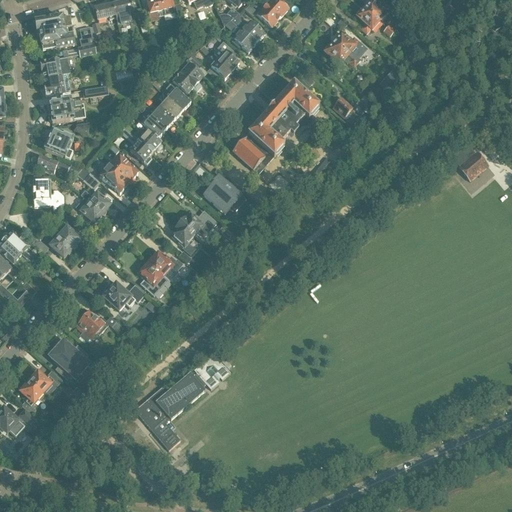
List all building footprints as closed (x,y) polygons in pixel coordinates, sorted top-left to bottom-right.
[(169,2),(168,0),(151,0),(146,1),(150,16),(144,17),(145,25),(159,21),(158,20),(175,16),(173,10),(174,10),(171,1),(169,2)] [(211,2),(209,0),(186,0),(188,3),(191,11),(198,8),(196,3),(200,1),(202,6),(211,2)] [(224,0),(238,11),(243,5),(244,5),(248,0),(224,0)] [(281,6),(274,0),(258,18),(272,30),(288,12),(289,10),(289,8),(285,4),(283,4),(281,6)] [(380,24),(389,13),(381,6),(380,7),(373,1),(371,4),(370,5),(368,5),(366,5),(365,7),(366,9),(365,10),(380,24)] [(116,18),(117,20),(118,27),(134,23),(131,14),(134,13),(131,2),(113,7),(116,18)] [(117,20),(116,18),(113,7),(95,11),(98,22),(109,19),(109,22),(117,20)] [(257,14),(250,7),(245,12),(253,19),(257,14)] [(225,29),(231,23),(239,16),(232,10),(226,17),(225,17),(224,17),(222,17),(221,17),(219,18),(224,28),(224,30),(225,29)] [(368,38),(380,24),(365,10),(361,14),(360,14),(358,14),(357,17),(357,18),(356,19),(365,27),(361,32),(368,38)] [(443,13),(438,19),(443,24),(452,15),(448,10),(444,14),(443,13)] [(240,17),(239,16),(231,23),(237,29),(257,47),(265,38),(258,31),(261,28),(255,23),(252,26),(250,24),(246,28),(241,23),(240,17)] [(72,28),(70,18),(62,20),(62,19),(36,24),(37,35),(38,35),(39,38),(40,38),(41,47),(42,47),(43,52),(75,46),(73,36),(66,37),(64,30),(65,30),(72,28)] [(257,47),(237,29),(231,23),(225,29),(233,36),(234,35),(238,38),(232,45),(240,52),(242,49),(249,56),(257,47)] [(101,35),(98,25),(91,27),(94,37),(101,35)] [(387,31),(392,36),(395,33),(389,28),(387,31)] [(81,49),(94,46),(90,29),(79,32),(81,41),(79,41),(81,49)] [(390,39),(392,36),(387,31),(384,34),(390,39)] [(140,44),(148,42),(146,35),(139,37),(140,44)] [(351,44),(341,36),(341,37),(339,36),(337,38),(336,39),(337,41),(336,42),(333,46),(357,67),(360,64),(356,60),(365,50),(359,45),(354,40),(351,44)] [(239,66),(233,60),(236,56),(224,45),(214,56),(220,61),(233,73),(239,66)] [(94,46),(81,49),(77,50),(63,53),(64,60),(67,60),(67,59),(79,57),(79,60),(96,56),(94,46)] [(357,67),(333,46),(330,49),(330,48),(329,50),(327,50),(326,50),(325,52),(325,54),(324,55),(333,63),(330,66),(335,71),(338,68),(339,68),(344,63),(347,66),(348,65),(354,71),(357,67)] [(204,49),(201,52),(205,57),(209,54),(204,49)] [(186,57),(190,61),(198,54),(194,50),(186,57)] [(416,60),(410,54),(401,63),(406,69),(416,60)] [(42,74),(44,82),(62,79),(61,77),(65,77),(67,76),(70,76),(67,60),(49,63),(49,64),(40,66),(41,74),(42,74)] [(197,73),(195,72),(198,69),(189,61),(186,64),(189,66),(173,84),(188,97),(193,91),(196,95),(202,89),(198,86),(208,75),(207,74),(201,69),(197,73)] [(225,82),(233,73),(220,61),(212,70),(211,70),(207,74),(208,75),(215,82),(219,77),(225,82)] [(62,79),(44,82),(45,89),(44,90),(46,98),(55,96),(55,97),(71,95),(67,76),(65,77),(61,77),(62,79)] [(380,86),(386,91),(389,87),(383,82),(380,86)] [(158,83),(150,84),(157,91),(161,86),(158,83)] [(302,93),(294,86),(233,155),(258,178),(285,148),(282,145),(291,134),(293,137),(299,131),(296,129),(306,118),(309,121),(319,109),(312,102),(315,99),(305,90),(302,93)] [(163,96),(183,115),(186,112),(186,111),(191,106),(171,87),(163,96)] [(84,100),(95,98),(108,96),(106,88),(83,92),(84,100)] [(180,118),(183,115),(163,96),(159,100),(164,105),(160,110),(175,123),(180,118)] [(364,97),(359,104),(366,111),(372,104),(364,97)] [(74,122),(77,121),(85,120),(82,107),(72,109),(70,101),(58,103),(59,104),(49,106),(50,117),(48,120),(49,123),(52,125),(52,126),(74,122)] [(366,111),(359,104),(358,104),(352,111),(341,101),(332,111),(344,121),(350,126),(355,121),(357,123),(367,112),(366,111)] [(175,123),(160,110),(155,114),(151,109),(147,114),(167,132),(170,129),(175,123)] [(165,135),(167,132),(147,114),(143,118),(148,122),(143,127),(158,141),(164,135),(165,135)] [(73,126),(73,133),(88,140),(92,132),(90,124),(73,126)] [(161,146),(142,129),(133,139),(138,143),(152,156),(156,152),(157,154),(159,154),(162,150),(162,148),(161,147),(161,146)] [(129,140),(136,146),(130,153),(146,168),(152,162),(149,159),(152,156),(138,143),(133,139),(131,137),(132,137),(125,131),(121,134),(128,140),(129,140)] [(345,153),(358,138),(351,132),(338,147),(345,153)] [(62,137),(53,133),(48,144),(45,145),(44,148),(45,151),(45,152),(65,161),(65,160),(69,162),(72,154),(69,152),(73,141),(62,136),(62,137)] [(111,143),(107,148),(116,156),(120,151),(111,143)] [(475,156),(470,149),(468,147),(453,159),(460,168),(458,170),(470,184),(489,168),(477,154),(475,156)] [(138,176),(125,165),(126,164),(120,158),(118,161),(113,157),(109,161),(110,162),(106,166),(110,169),(128,186),(133,180),(134,181),(138,176)] [(70,171),(60,167),(39,158),(37,168),(39,169),(37,172),(42,174),(44,171),(54,175),(55,172),(66,177),(68,173),(72,175),(71,177),(75,179),(77,177),(83,171),(71,166),(70,171)] [(302,188),(310,194),(333,166),(326,160),(302,188)] [(92,177),(96,173),(90,168),(87,172),(92,177)] [(124,192),(123,191),(128,186),(110,169),(106,174),(101,169),(97,174),(102,178),(100,180),(106,186),(107,185),(120,196),(124,192)] [(94,193),(100,186),(83,171),(77,177),(84,183),(83,184),(94,193)] [(49,199),(49,182),(48,181),(41,181),(41,179),(34,179),(34,184),(33,184),(33,191),(33,196),(34,202),(33,202),(33,204),(34,204),(34,210),(53,209),(53,217),(64,217),(64,213),(63,199),(57,194),(53,194),(53,199),(49,199)] [(230,189),(219,179),(213,186),(214,188),(204,199),(220,213),(230,203),(234,207),(242,198),(230,188),(230,189)] [(64,192),(68,187),(63,184),(60,189),(60,190),(63,192),(63,191),(64,192)] [(92,200),(85,193),(81,198),(84,200),(89,204),(102,217),(103,217),(107,212),(108,212),(110,210),(110,208),(111,207),(110,206),(112,203),(107,199),(104,202),(97,195),(92,200)] [(94,227),(98,222),(99,222),(102,219),(102,218),(103,217),(102,217),(89,204),(84,200),(76,209),(81,213),(80,214),(94,227)] [(66,215),(70,219),(72,220),(77,215),(71,210),(66,215)] [(180,226),(194,239),(199,234),(205,239),(217,226),(204,214),(199,220),(201,222),(199,223),(191,216),(187,220),(186,219),(180,226)] [(66,223),(70,219),(66,215),(62,219),(66,223)] [(196,252),(189,246),(194,239),(180,226),(174,233),(175,234),(171,238),(184,250),(183,251),(191,258),(196,252)] [(34,242),(37,238),(28,229),(24,233),(34,242)] [(58,238),(72,251),(81,241),(67,229),(58,238)] [(227,231),(223,236),(231,243),(235,239),(227,231)] [(6,244),(30,266),(31,267),(43,277),(46,273),(42,269),(27,256),(26,256),(25,255),(30,249),(23,243),(19,239),(13,234),(5,243),(6,244)] [(64,260),(72,251),(58,238),(50,248),(64,260)] [(32,245),(44,256),(49,250),(40,243),(39,244),(35,241),(32,245)] [(30,266),(6,244),(5,243),(0,248),(0,254),(3,257),(3,258),(6,261),(7,260),(24,276),(31,267),(30,266)] [(168,262),(158,253),(149,264),(165,278),(170,283),(178,274),(177,273),(183,267),(177,262),(176,264),(171,259),(168,262)] [(191,261),(182,254),(178,259),(187,266),(191,261)] [(29,287),(12,270),(10,272),(0,262),(0,298),(5,305),(6,304),(17,316),(36,295),(36,294),(29,287)] [(170,283),(165,278),(149,264),(138,276),(145,282),(141,287),(154,299),(168,283),(169,284),(170,283)] [(103,300),(120,314),(126,307),(129,310),(135,304),(137,306),(145,297),(135,288),(128,296),(116,285),(115,287),(114,286),(110,290),(111,291),(103,300)] [(111,329),(116,324),(111,320),(107,325),(101,319),(97,323),(89,316),(77,329),(83,334),(79,338),(86,345),(90,341),(91,342),(97,336),(99,338),(105,331),(109,327),(111,329)] [(16,326),(18,323),(18,320),(16,317),(12,317),(9,320),(10,323),(12,326),(16,326)] [(116,324),(111,329),(120,337),(124,331),(116,324)] [(2,340),(6,344),(11,337),(8,334),(2,340)] [(58,369),(55,372),(67,382),(71,377),(75,381),(89,366),(84,362),(89,357),(77,347),(73,352),(64,344),(50,359),(55,363),(54,365),(58,369)] [(224,369),(219,364),(220,364),(213,356),(205,363),(206,364),(203,366),(202,366),(194,373),(197,376),(193,379),(190,376),(167,395),(162,390),(135,413),(169,453),(180,443),(166,426),(170,422),(171,423),(206,394),(203,390),(206,387),(211,393),(219,385),(218,383),(220,381),(222,383),(230,376),(224,369)] [(48,378),(49,379),(46,382),(38,375),(35,378),(34,377),(29,383),(43,396),(46,398),(47,399),(61,382),(52,374),(48,378)] [(41,404),(46,398),(43,396),(29,383),(23,389),(24,390),(20,394),(28,401),(26,404),(25,403),(21,408),(31,417),(36,412),(31,408),(37,401),(41,404)] [(84,395),(77,389),(73,393),(80,400),(84,395)] [(27,429),(19,422),(18,424),(4,411),(0,414),(0,430),(8,436),(10,434),(16,439),(24,430),(29,434),(32,430),(34,431),(39,425),(35,421),(27,429)] [(27,429),(35,421),(25,412),(19,419),(21,420),(19,422),(27,429)] [(26,450),(22,455),(26,459),(31,454),(26,450)] [(201,484),(191,493),(205,505),(214,500),(201,484)]
